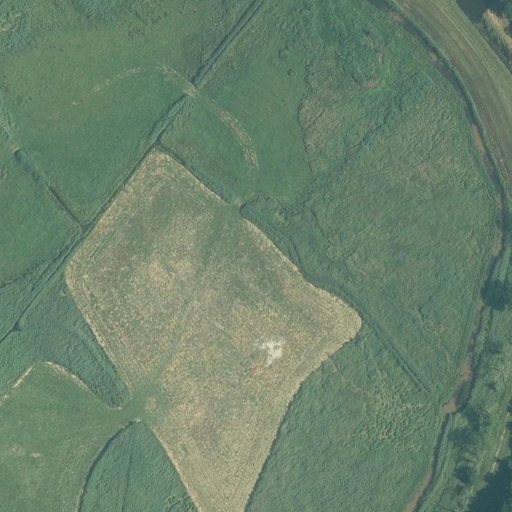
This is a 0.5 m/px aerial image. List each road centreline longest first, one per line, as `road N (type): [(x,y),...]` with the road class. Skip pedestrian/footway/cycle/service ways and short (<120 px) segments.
road 1 (track): [(468,511),(511,382)]
road 2 (track): [(511,108),(484,56),(438,0)]
